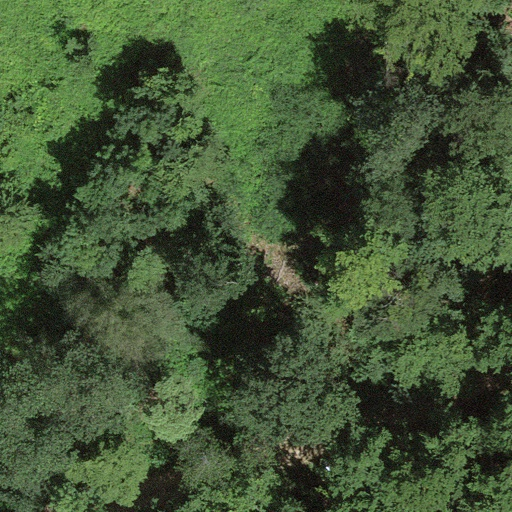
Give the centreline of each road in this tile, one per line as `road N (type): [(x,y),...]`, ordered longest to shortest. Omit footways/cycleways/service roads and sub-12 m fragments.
road 1 (track): [(58,511),(266,454),(511,365)]
road 2 (track): [(396,511),(511,408)]
